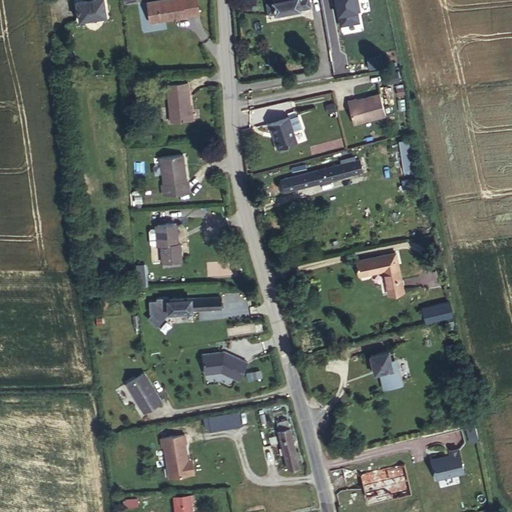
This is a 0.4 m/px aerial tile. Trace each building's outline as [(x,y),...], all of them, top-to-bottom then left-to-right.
[(101,0),(84,0),(72,2),(76,21),(104,17),(101,0)] [(169,0),(146,4),(149,23),(184,18),(184,16),(198,14),(195,0),(169,0)] [(269,10),(283,8),(282,0),(278,0),(268,2),(269,10)] [(305,4),(283,8),(269,10),(265,10),(266,22),(307,16),(305,4)] [(183,120),(183,105),(182,82),(163,82),(164,120),(183,120)] [(400,91),(393,93),(395,100),(402,98),(400,91)] [(353,103),(345,105),(350,128),(382,120),(377,98),(353,104),(353,103)] [(331,105),(323,107),(325,114),(332,113),(331,105)] [(295,116),(286,119),(289,129),(288,129),(288,131),(299,127),(295,116)] [(286,119),(267,125),(270,134),(271,133),(273,140),(272,143),(274,149),(277,152),(283,150),(283,146),(292,143),(288,131),(288,129),(289,129),(286,119)] [(408,138),(398,140),(404,171),(414,169),(408,138)] [(170,187),(170,177),(170,152),(147,152),(147,177),(145,177),(145,187),(170,187)] [(322,183),(358,175),(356,163),(351,164),(337,167),(320,171),(322,183)] [(320,171),(276,181),(279,193),(322,183),(320,171)] [(157,242),(158,260),(179,259),(178,241),(173,241),(172,220),(153,221),(153,224),(154,240),(154,243),(157,242)] [(153,224),(145,226),(146,239),(148,241),(154,240),(153,224)] [(372,263),(371,259),(349,263),(351,279),(374,275),(378,300),(395,297),(388,260),(372,263)] [(220,298),(161,303),(162,317),(188,314),(221,312),(220,298)] [(138,299),(122,302),(123,310),(139,307),(138,299)] [(224,348),(201,352),(205,373),(222,371),(240,381),(251,362),(224,348)] [(379,375),(382,391),(400,388),(397,371),(392,372),(390,364),(388,354),(369,357),(372,371),(378,375),(379,375)] [(125,386),(143,415),(161,404),(143,374),(125,386)] [(240,422),(238,413),(206,418),(206,422),(208,422),(208,426),(240,422)] [(296,461),(289,418),(279,419),(285,463),(296,461)] [(163,430),(168,470),(193,467),(191,457),(187,457),(187,453),(184,436),(186,436),(185,427),(163,430)] [(430,456),(433,476),(463,470),(460,450),(430,456)] [(379,480),(407,473),(405,464),(377,471),(379,480)] [(193,494),(174,495),(175,511),(191,511),(191,502),(194,502),(193,494)] [(124,505),(139,506),(139,498),(125,498),(124,505)]
